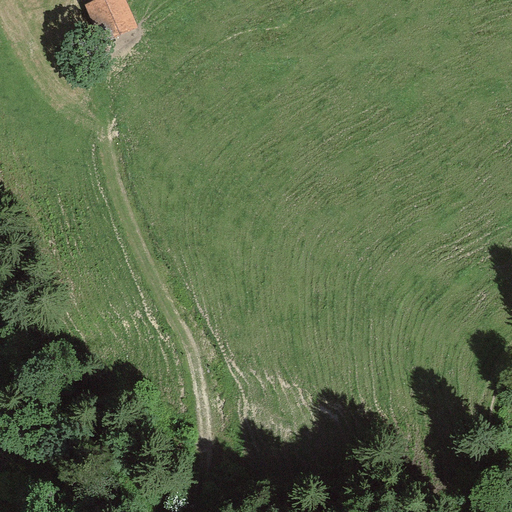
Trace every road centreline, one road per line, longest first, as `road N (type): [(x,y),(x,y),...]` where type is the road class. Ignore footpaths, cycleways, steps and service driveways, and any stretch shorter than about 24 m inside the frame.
road 1 (track): [(199,511),(208,444),(202,393),(110,176),(99,43)]
road 2 (track): [(477,511),(511,361)]
